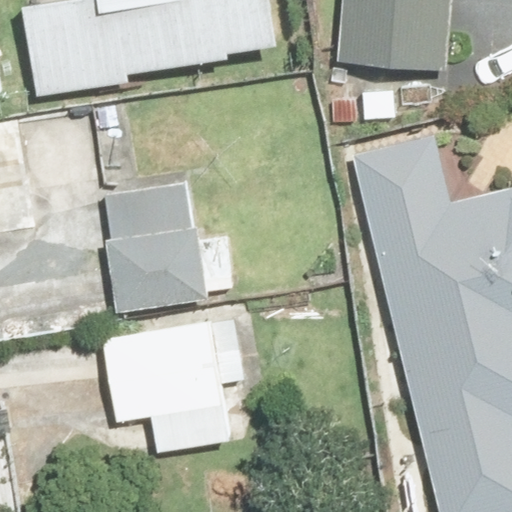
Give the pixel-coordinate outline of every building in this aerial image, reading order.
[(134,69),(281,47),(274,0),(78,0),(26,8),(39,95),(135,80),(134,69)] [(348,0),(344,62),(450,70),(455,0),(348,0)] [(511,511),(511,193),(451,208),(434,139),(358,157),(445,511),(511,511)] [(190,230),(183,179),(109,189),(125,313),(212,301),(202,229),(190,230)] [(107,340),(118,420),(157,415),(162,449),(229,440),(213,325),(107,340)]
